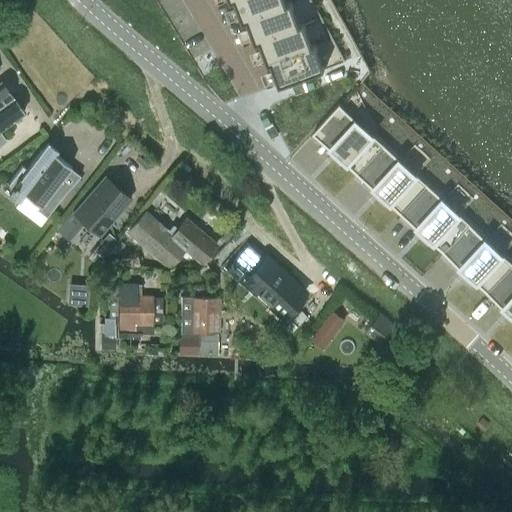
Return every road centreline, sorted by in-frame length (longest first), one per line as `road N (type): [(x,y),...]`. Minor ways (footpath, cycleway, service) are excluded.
road 1 (tertiary): [(511,381),(218,114)]
road 2 (tertiary): [(218,114),(83,0)]
road 3 (residential): [(192,0),(253,104),(218,114)]
road 4 (unclassified): [(93,162),(50,130),(0,59)]
